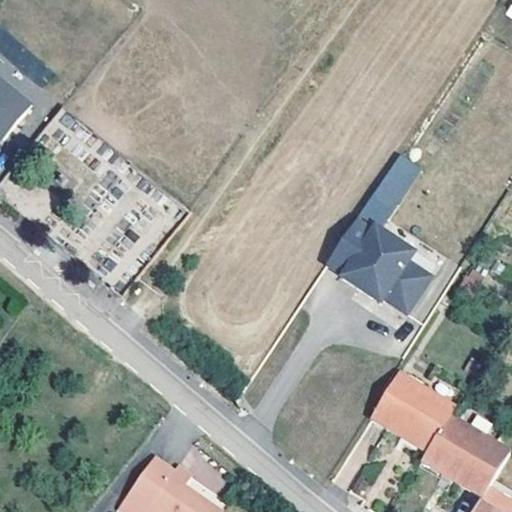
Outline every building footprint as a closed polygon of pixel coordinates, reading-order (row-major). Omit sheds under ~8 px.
[(0,76),(0,136),(9,144),(38,108),(0,76)] [(59,108),(36,141),(55,154),(62,144),(77,154),(92,131),(59,108)] [(0,194),(9,203),(20,190),(5,177),(0,183),(0,194)] [(354,229),(325,273),(341,284),(340,287),(370,307),(373,301),(377,304),(382,307),(404,322),(429,286),(406,271),(412,263),(373,237),(371,240),(354,229)] [(137,295),(141,291),(137,287),(133,292),(137,295)] [(373,301),(370,307),(378,312),(382,307),(377,304),(373,301)] [(450,422),(458,410),(398,372),(366,423),(425,463),(450,422)] [(476,511),(483,502),(509,458),(450,422),(425,463),(416,477),(438,491),(472,511),(476,511)] [(200,511),(189,503),(185,500),(189,493),(175,482),(169,489),(148,475),(123,511),(200,511)] [(496,511),(483,502),(476,511),(496,511)]
